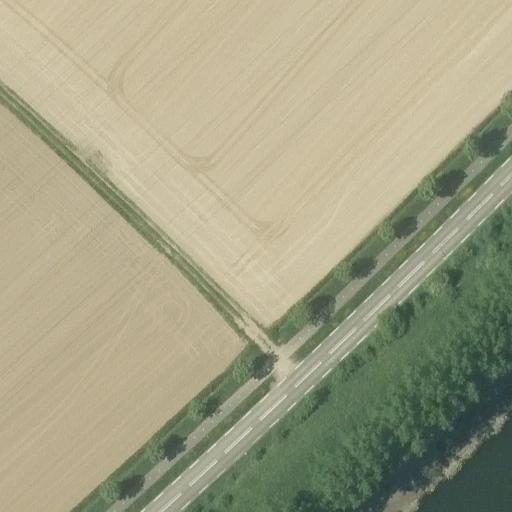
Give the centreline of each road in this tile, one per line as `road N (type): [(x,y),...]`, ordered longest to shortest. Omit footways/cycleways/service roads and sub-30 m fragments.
road 1 (secondary): [(162,511),(511,175)]
road 2 (track): [(301,382),(0,88)]
